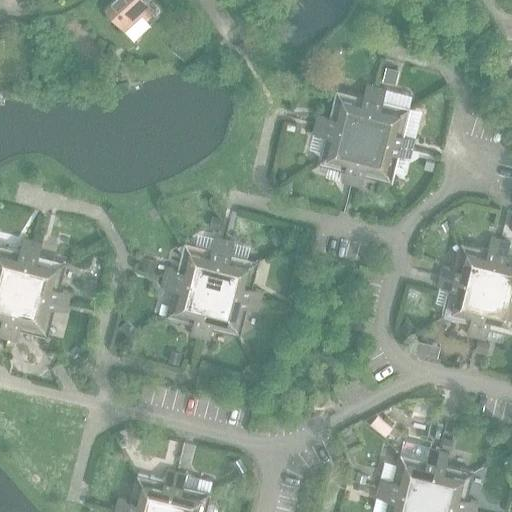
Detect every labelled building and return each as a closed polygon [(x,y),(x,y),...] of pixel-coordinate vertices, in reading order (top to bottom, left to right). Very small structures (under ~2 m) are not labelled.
[(139,16),(143,20),(153,12),(141,0),(112,0),(102,10),(122,31),(139,16)] [(363,135),(375,87),(365,84),(362,96),(346,92),(340,96),(363,135)] [(363,135),(402,112),(398,105),(382,101),(385,89),(375,87),(363,135)] [(315,123),(363,135),(340,96),(333,100),(329,116),(317,113),(315,123)] [(363,135),(411,147),(414,138),(402,135),(406,119),(402,112),(363,135)] [(324,158),(363,135),(315,123),(312,133),(324,136),(320,152),(324,158)] [(341,181),(351,183),(363,135),(324,158),(328,165),(344,169),(341,181)] [(379,178),(386,174),(363,135),(351,183),(360,186),(363,174),(379,178)] [(409,157),(411,147),(363,135),(386,174),(393,170),(397,154),(409,157)] [(211,288),(224,240),(214,237),(211,249),(195,245),(188,249),(211,288)] [(488,288),(500,239),(490,237),(487,249),(471,245),(464,249),(488,288)] [(0,257),(19,289),(31,241),(21,238),(18,250),(2,246),(0,247),(0,257)] [(488,288),(511,273),(511,254),(507,253),(509,242),(500,239),(488,288)] [(211,288),(250,265),(246,258),(230,254),(233,242),(224,240),(211,288)] [(19,289),(58,266),(54,259),(38,255),(41,243),(31,241),(19,289)] [(165,266),(163,276),(211,288),(188,249),(184,242),(177,246),(181,254),(177,269),(165,266)] [(439,276),(488,288),(464,249),(457,253),(453,269),(442,266),(439,276)] [(0,284),(19,289),(0,257),(0,284)] [(211,288),(260,300),(262,291),(250,288),(254,272),(250,265),(211,288)] [(19,289),(67,301),(70,292),(58,289),(62,273),(58,266),(19,289)] [(511,273),(488,288),(511,293),(511,273)] [(172,311),(211,288),(163,276),(160,286),(172,288),(168,304),(172,311)] [(448,311),(488,288),(439,276),(437,286),(448,288),(444,304),(448,311)] [(0,300),(19,289),(0,284),(0,300)] [(189,334),(199,336),(211,288),(172,311),(176,318),(192,322),(189,334)] [(228,331),(234,327),(211,288),(199,336),(209,339),(212,327),(228,331)] [(257,310),(260,300),(211,288),(234,327),(241,323),(245,307),(257,310)] [(466,334),(476,336),(488,288),(448,311),(452,318),(469,322),(466,334)] [(504,331),(511,327),(488,288),(476,336),(485,339),(488,327),(504,331)] [(511,293),(488,288),(511,327),(511,326),(511,293)] [(0,335),(7,337),(19,289),(0,300),(0,335)] [(35,332),(42,328),(19,289),(7,337),(16,340),(19,328),(35,332)] [(65,311),(67,301),(19,289),(42,328),(49,324),(53,308),(65,311)] [(424,354),(427,341),(414,338),(410,351),(424,354)] [(426,499),(438,450),(429,448),(426,460),(410,456),(403,460),(426,499)] [(426,499),(466,475),(461,469),(445,465),(448,453),(438,450),(426,499)] [(378,487),(426,499),(403,460),(396,464),(392,480),(380,477),(378,487)] [(158,511),(165,511),(176,471),(166,469),(163,480),(147,476),(140,480),(158,511)] [(165,511),(176,511),(203,496),(199,489),(183,485),(185,474),(176,471),(165,511)] [(451,505),(475,511),(477,501),(466,498),(470,482),(466,475),(426,499),(451,505)] [(115,508),(132,511),(158,511),(140,480),(133,485),(129,501),(117,498),(115,508)] [(404,511),(426,499),(378,487),(375,497),(387,499),(383,511),(404,511)] [(176,511),(204,511),(207,503),(203,496),(176,511)] [(423,511),(426,499),(404,511),(423,511)] [(434,511),(426,499),(423,511),(434,511)] [(474,511),(475,511),(451,505),(426,499),(434,511),(474,511)]
